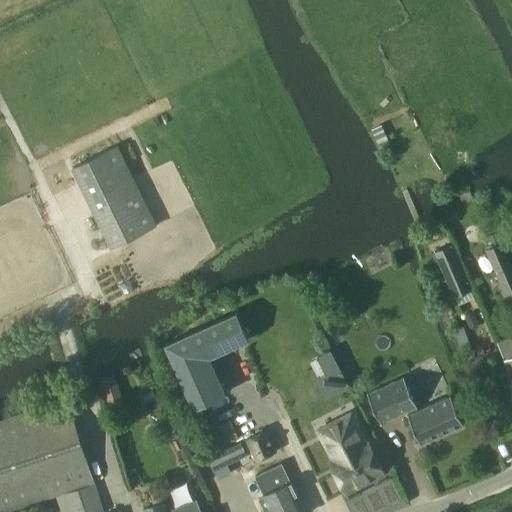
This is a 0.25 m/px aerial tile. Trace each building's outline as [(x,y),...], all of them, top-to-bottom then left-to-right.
[(112,248),(155,226),(116,146),(73,168),(112,248)] [(451,245),(435,251),(455,296),(470,290),(456,256),(451,245)] [(493,265),(505,295),(511,291),(511,268),(508,258),(493,265)] [(194,408),(221,396),(204,359),(248,339),(236,312),(165,344),(194,408)] [(511,336),(497,343),(511,376),(511,336)] [(316,379),(327,399),(350,387),(339,367),(316,379)] [(404,377),(367,393),(380,422),(381,422),(381,421),(408,409),(410,413),(408,414),(421,443),(421,442),(462,423),(462,424),(463,424),(450,395),(449,395),(450,396),(418,410),(404,377)] [(120,511),(102,511),(66,400),(0,421),(0,511),(3,511),(56,496),(60,511),(120,511)] [(370,478),(383,472),(369,444),(367,445),(364,439),(360,438),(349,415),(319,430),(320,432),(322,431),(337,460),(331,463),(345,491),(358,485),(362,485),(365,484),(369,482),(370,478)] [(275,452),(265,430),(247,438),(257,460),(275,452)] [(224,463),(245,453),(241,443),(209,458),(218,479),(229,473),(224,463)] [(281,463),(255,476),(264,494),(263,494),(264,496),(259,499),(265,511),(270,509),(271,511),(306,511),(290,481),(281,463)] [(160,492),(150,495),(153,504),(162,501),(160,492)] [(201,511),(196,499),(172,509),(173,511),(201,511)] [(143,509),(144,511),(165,511),(162,503),(143,509)]
